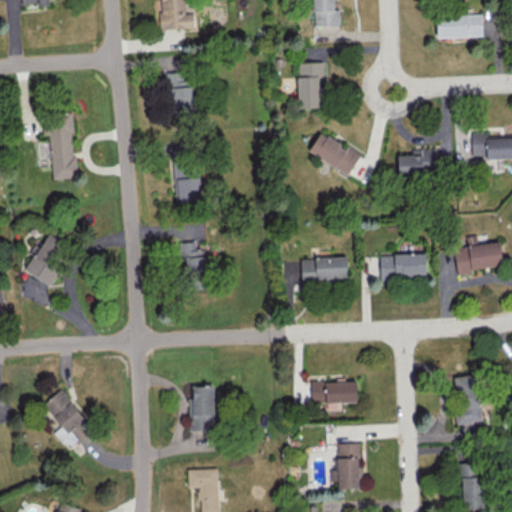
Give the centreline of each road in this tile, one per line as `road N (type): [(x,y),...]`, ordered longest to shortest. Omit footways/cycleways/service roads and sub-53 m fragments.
road 1 (residential): [(511,316),(0,349)]
road 2 (residential): [(111,0),(137,338),(137,511)]
road 3 (residential): [(386,0),(390,74),(408,84),(511,80)]
road 4 (residential): [(402,328),(409,511)]
